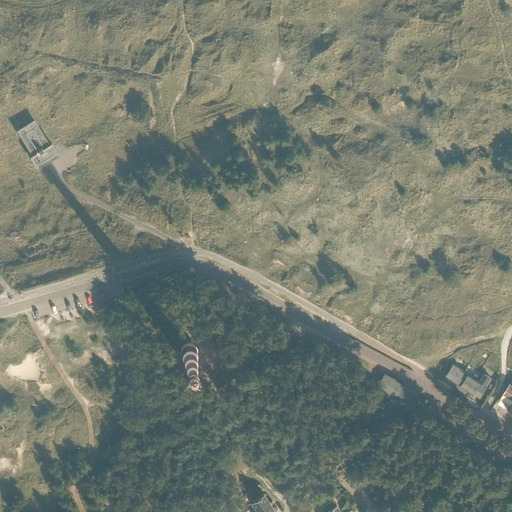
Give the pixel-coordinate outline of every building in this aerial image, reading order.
[(37,166),(58,154),(51,143),(49,145),(34,120),(18,130),(33,155),(31,156),(37,166)] [(179,348),(179,351),(179,352),(180,355),(181,357),(182,358),(184,359),(186,360),(188,360),(190,360),(191,360),(194,358),(197,356),(198,352),(198,349),(197,347),(197,346),(194,343),(192,342),(190,341),(188,341),(185,342),(183,343),(181,345),(179,348)] [(453,365),(446,376),(463,386),(480,397),(486,387),(486,386),(491,378),(484,374),(479,382),(469,376),(459,370),(460,369),(453,365)] [(385,374),(377,387),(393,396),(400,383),(385,374)] [(511,379),(503,393),(504,394),(500,399),(510,405),(507,410),(511,412),(511,379)] [(400,383),(393,396),(401,400),(408,404),(410,400),(415,391),(400,383)] [(263,511),(272,506),(263,493),(250,502),(256,511),(263,511)] [(332,507),(332,506),(335,504),(333,499),(321,507),(325,511),(324,511),(341,511),(336,504),(332,507)]
